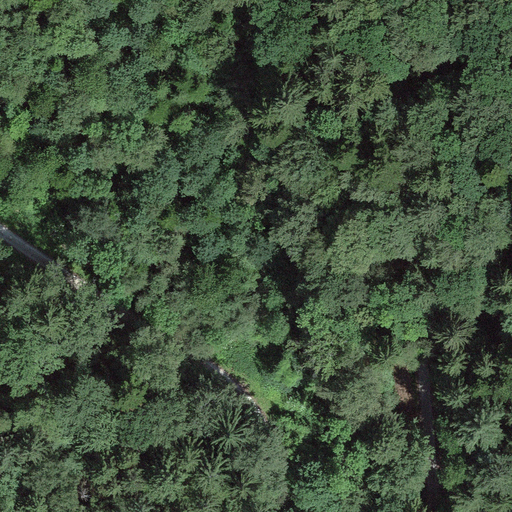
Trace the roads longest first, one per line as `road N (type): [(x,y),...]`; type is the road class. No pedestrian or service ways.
road 1 (track): [(289,511),(260,425),(215,372),(0,229)]
road 2 (track): [(391,0),(425,403)]
